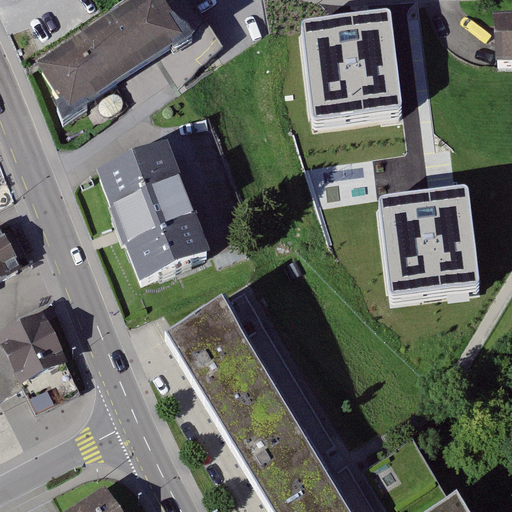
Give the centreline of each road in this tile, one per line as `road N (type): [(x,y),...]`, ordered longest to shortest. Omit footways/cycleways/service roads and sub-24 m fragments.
road 1 (secondary): [(0,79),(136,421)]
road 2 (residential): [(0,493),(136,421)]
